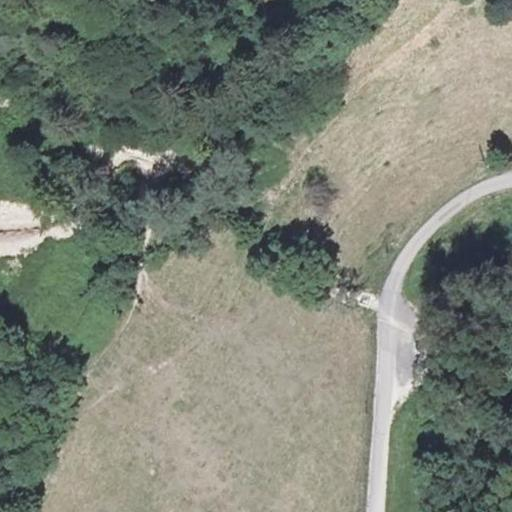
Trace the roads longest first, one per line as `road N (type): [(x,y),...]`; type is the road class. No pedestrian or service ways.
road 1 (residential): [(511,181),(451,204),(420,228),(395,266),(384,303),(375,511)]
road 2 (track): [(383,367),(479,311),(511,311)]
